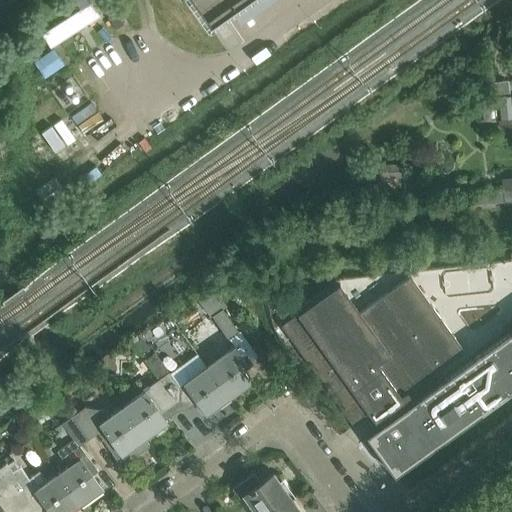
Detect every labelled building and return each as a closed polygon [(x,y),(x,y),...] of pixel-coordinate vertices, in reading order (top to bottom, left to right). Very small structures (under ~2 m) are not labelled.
[(92,0),(43,33),(52,47),(102,14),(92,0)] [(191,0),(208,23),(240,0),(191,0)] [(511,82),(500,83),(501,92),(511,90),(511,82)] [(511,96),(498,98),(501,120),(511,118),(511,96)] [(385,163),(386,187),(404,187),(403,163),(385,163)] [(511,177),(502,178),(503,189),(511,188),(511,177)] [(511,188),(503,189),(504,201),(511,200),(511,188)] [(353,425),(354,426),(370,414),(378,427),(366,436),(367,438),(369,436),(395,471),(392,473),(394,474),(511,389),(511,330),(445,378),(438,369),(460,353),(461,352),(462,350),(462,348),(461,346),(410,275),(357,313),(338,286),(340,284),(339,283),(282,326),(353,425)] [(211,317),(227,339),(238,332),(221,309),(211,317)] [(206,366),(228,397),(251,381),(241,368),(247,364),(235,346),(206,366)] [(169,372),(158,379),(176,403),(185,396),(191,404),(197,400),(206,413),(228,397),(206,366),(184,382),(184,383),(179,386),(169,372)] [(122,407),(144,438),(166,422),(160,414),(176,403),(158,379),(149,386),(150,387),(122,407)] [(84,407),(71,417),(88,440),(96,434),(119,466),(148,445),(143,438),(144,438),(122,407),(111,415),(108,412),(84,407)] [(56,475),(79,505),(102,489),(92,476),(98,471),(79,446),(88,440),(71,417),(69,418),(65,412),(57,417),(62,423),(62,424),(73,440),(56,452),(67,467),(56,475)] [(69,511),(79,505),(56,475),(47,482),(39,471),(28,479),(14,459),(0,468),(0,474),(27,511),(36,504),(42,511),(47,507),(50,511),(69,511)] [(244,496),(255,511),(271,511),(291,498),(273,474),(261,482),(254,473),(232,489),(239,499),(244,496)] [(0,511),(24,511),(27,511),(0,474),(0,494),(1,495),(0,495),(0,511)] [(300,511),(291,498),(271,511),(300,511)]
